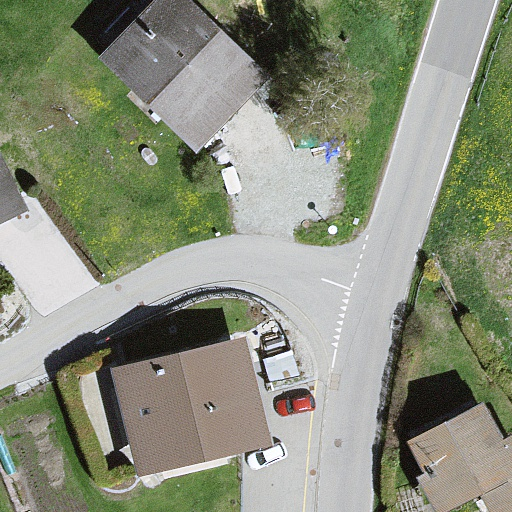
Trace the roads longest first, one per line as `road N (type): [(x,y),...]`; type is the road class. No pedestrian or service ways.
road 1 (residential): [(0,364),(218,258),(377,296)]
road 2 (tertiary): [(467,0),(377,296)]
road 3 (tertiary): [(377,296),(346,511)]
